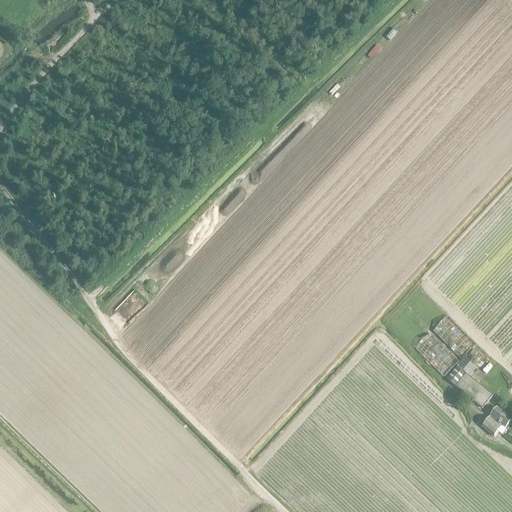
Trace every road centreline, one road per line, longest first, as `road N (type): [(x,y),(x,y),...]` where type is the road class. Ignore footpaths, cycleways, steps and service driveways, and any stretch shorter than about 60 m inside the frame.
road 1 (track): [(401,0),(89,300)]
road 2 (track): [(283,511),(158,387),(89,300)]
road 3 (track): [(0,132),(97,16)]
road 4 (track): [(89,300),(0,182)]
